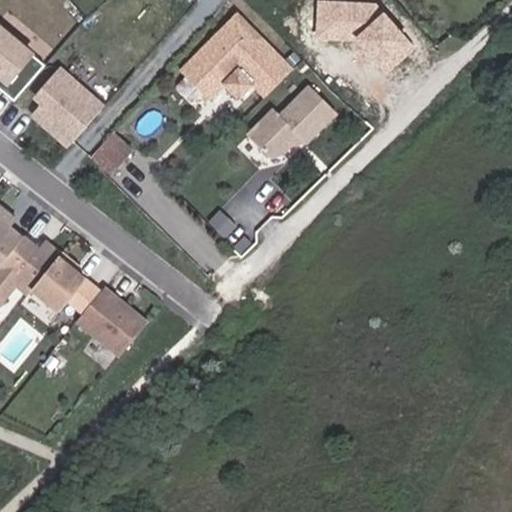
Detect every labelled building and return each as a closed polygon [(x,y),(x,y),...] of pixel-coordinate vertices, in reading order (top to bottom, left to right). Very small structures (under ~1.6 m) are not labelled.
[(395,74),(429,42),(391,1),(379,0),(328,0),(325,38),(364,41),(395,74)] [(268,84),(281,95),(307,67),(243,9),(187,70),(220,100),(235,84),(253,100),(268,84)] [(0,79),(13,90),(43,52),(0,21),(0,79)] [(65,142),(100,104),(57,66),(32,94),(39,100),(29,112),(65,142)] [(323,83),(293,115),(286,108),(262,133),(283,155),(296,151),(311,135),(318,141),(349,109),(323,83)] [(126,168),(142,150),(123,134),(106,152),(126,168)] [(0,219),(14,202),(0,190),(0,219)] [(0,279),(1,281),(39,235),(27,225),(33,217),(15,202),(14,202),(0,219),(0,279)] [(49,287),(75,256),(77,253),(64,241),(57,249),(40,234),(39,235),(1,281),(0,282),(0,296),(13,306),(32,283),(44,293),(49,287)] [(94,264),(79,251),(77,253),(75,256),(90,268),(94,264)] [(90,268),(75,256),(49,287),(76,310),(85,299),(100,312),(118,291),(90,268)] [(136,355),(164,322),(121,287),(118,291),(100,312),(94,320),(136,355)]
